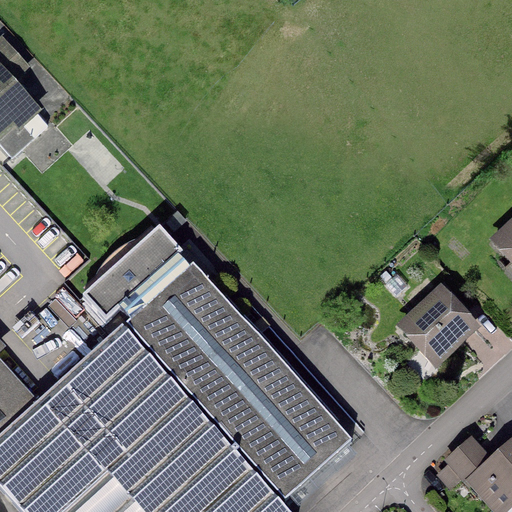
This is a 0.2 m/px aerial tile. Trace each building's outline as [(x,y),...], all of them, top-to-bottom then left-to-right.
[(0,149),(10,160),(45,128),(5,84),(21,70),(1,47),(0,45),(0,149)] [(100,154),(91,162),(101,173),(110,165),(100,154)] [(176,214),(163,225),(170,233),(183,222),(176,214)] [(510,264),(511,261),(511,226),(492,244),(510,264)] [(128,324),(124,328),(283,505),(349,444),(191,268),(187,271),(177,260),(181,256),(157,230),(80,300),(103,326),(117,313),(128,324)] [(420,350),(425,345),(439,360),(472,331),(438,294),(400,329),(420,350)] [(230,453),(120,331),(35,408),(0,369),(0,492),(18,511),(283,511),(233,456),(236,454),(233,451),(230,453)] [(507,500),(511,505),(511,503),(511,445),(483,471),(463,449),(447,464),(449,466),(438,477),(449,490),(461,479),(467,486),(469,484),(494,511),(507,500)]
